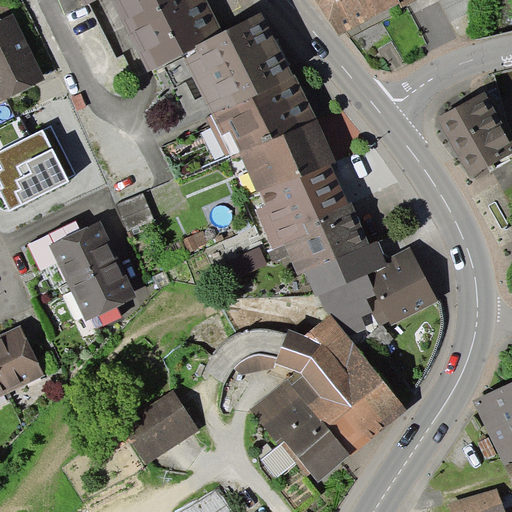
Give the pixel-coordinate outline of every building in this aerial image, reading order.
[(81,0),(85,7),(98,0),(111,0),(149,72),(182,55),(197,48),(195,45),(223,31),(207,0),(81,0)] [(315,0),(336,37),(400,2),(399,0),(315,0)] [(293,76),(262,12),(223,31),(195,45),(197,48),(182,55),(212,116),(293,76)] [(13,13),(0,19),(0,101),(45,80),(13,13)] [(316,118),(296,75),(293,76),(212,116),(207,117),(225,155),(230,153),(233,159),(241,155),(240,153),(316,118)] [(437,118),(470,176),(511,152),(511,140),(484,91),(437,118)] [(335,161),(316,118),(240,153),(241,155),(258,194),(260,192),(331,163),(335,161)] [(51,127),(43,131),(68,178),(76,174),(51,127)] [(43,130),(0,151),(0,163),(2,168),(0,168),(0,181),(3,187),(0,188),(0,192),(10,212),(69,181),(68,178),(43,131),(43,130)] [(331,163),(260,192),(266,205),(256,210),(272,249),(308,234),(303,224),(348,205),(331,163)] [(175,179),(143,193),(155,219),(186,206),(175,179)] [(143,193),(116,204),(128,231),(155,219),(143,193)] [(370,244),(352,203),(348,205),(303,224),(308,234),(272,249),(268,251),(273,263),(282,259),(284,266),(292,263),(298,275),(305,272),(370,244)] [(49,245),(67,283),(118,258),(100,221),(49,245)] [(208,241),(203,230),(183,240),(188,251),(208,241)] [(386,258),(378,240),(370,244),(305,272),(316,297),(318,295),(367,274),(386,265),(384,259),(386,258)] [(268,264),(260,246),(228,260),(236,278),(268,264)] [(438,302),(410,246),(386,258),(384,259),(386,265),(367,274),(377,294),(366,299),(373,313),(380,326),(390,321),(392,325),(438,302)] [(137,297),(118,258),(67,283),(86,321),(137,297)] [(377,294),(367,274),(318,295),(328,315),(332,314),(349,336),(367,329),(363,316),(373,313),(366,299),(377,294)] [(332,314),(328,315),(305,335),(288,330),(275,363),(298,371),(250,409),(278,446),(281,444),(296,462),(308,476),(311,473),(319,482),(407,410),(349,336),(332,314)] [(21,325),(0,334),(0,378),(7,393),(45,375),(21,325)] [(511,381),(474,400),(511,481),(511,381)] [(121,422),(146,463),(199,430),(174,389),(121,422)] [(276,478),(296,462),(281,444),(278,446),(261,460),(276,478)] [(448,503),(451,511),(506,511),(500,497),(497,488),(448,503)] [(511,511),(511,492),(500,497),(506,511),(511,511)]
